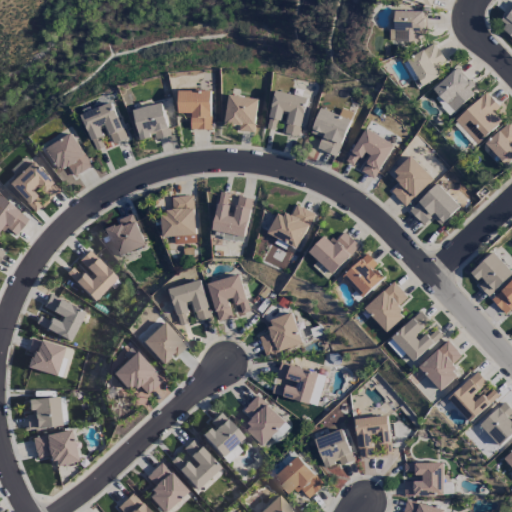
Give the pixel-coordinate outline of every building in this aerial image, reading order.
[(511,35),(511,6),(498,25),(511,35)] [(425,12),(395,11),(394,42),(425,43),(425,12)] [(440,65),(446,62),(435,44),(403,63),(419,89),(445,73),(440,65)] [(451,114),(478,90),(458,67),(431,92),(451,114)] [(178,92),(178,116),(190,116),(190,130),(211,130),(211,91),(178,92)] [(299,137),(308,98),(275,91),(267,129),(277,131),(281,114),(288,116),(284,134),(299,137)] [(455,121),(478,145),(502,122),(494,113),(500,107),(486,92),(455,121)] [(225,125),(238,126),(238,132),(254,133),(257,99),(228,96),(225,125)] [(81,115),(95,152),(109,147),(109,146),(126,140),(112,103),(81,115)] [(169,137),(162,104),(133,110),(140,141),(155,137),(155,140),(169,137)] [(350,118),(319,109),(312,135),(321,137),(317,150),(338,157),(350,118)] [(486,144),(507,166),(511,160),(511,124),(509,122),(486,144)] [(374,180),(394,145),(365,128),(346,162),(358,169),(357,170),(374,180)] [(43,151),(56,172),(67,165),(75,177),(92,167),(71,133),(43,151)] [(393,174),(401,182),(390,192),(405,207),(433,180),(411,156),(393,174)] [(58,190),(30,161),(7,184),(34,212),(41,205),(30,194),(36,188),(48,200),(58,190)] [(424,226),(433,218),(440,226),(460,207),(437,184),(409,211),(424,226)] [(252,199),(234,196),(234,195),(220,192),(213,231),(245,237),(252,199)] [(175,245),(197,243),(192,196),(171,198),(172,212),(161,213),(163,238),(174,237),(175,245)] [(27,220),(0,198),(0,231),(3,227),(14,236),(27,220)] [(315,214),(296,205),(290,218),(279,212),(268,234),(297,249),(315,214)] [(105,228),(118,258),(145,246),(133,216),(105,228)] [(309,253),(333,275),(360,246),(344,232),(334,243),(325,235),(309,253)] [(92,301),(116,279),(88,250),(78,260),(90,274),(84,279),(72,266),(65,273),(92,301)] [(478,286),(488,297),(511,275),(511,272),(493,252),(471,273),(481,284),(478,286)] [(384,279),(374,268),(377,265),(367,254),(343,276),(363,298),(384,279)] [(207,284),(218,322),(234,317),(250,312),(239,275),(207,284)] [(211,318),(201,280),(169,289),(180,327),(194,323),(211,318)] [(511,280),(491,300),(505,315),(511,309),(511,280)] [(387,333),(405,316),(397,307),(408,298),(394,282),(364,309),(387,333)] [(70,341),(84,311),(48,295),(42,308),(58,315),(55,322),(39,315),(34,325),(70,341)] [(442,336),(432,326),(433,325),(420,311),(391,339),(415,362),(442,336)] [(267,321),(272,333),(259,338),(266,357),(302,344),(291,313),(267,321)] [(186,347),(161,321),(139,342),(160,364),(171,355),(174,358),(186,347)] [(62,346),(30,340),(25,369),(56,375),(62,346)] [(462,356),(448,341),(419,367),(441,392),(459,375),(451,366),(462,356)] [(127,392),(136,384),(146,395),(162,381),(135,351),(110,374),(127,392)] [(317,406),(325,375),(280,363),(272,395),(317,406)] [(448,399),(471,423),(499,396),(476,372),(448,399)] [(285,423),(257,395),(241,413),(253,425),(247,431),(263,446),(285,423)] [(27,399),(28,414),(25,414),(26,429),(59,427),(58,397),(27,399)] [(511,436),(511,415),(511,410),(504,402),(479,425),(500,447),(511,436)] [(377,457),(377,456),(391,455),(388,416),(355,419),(358,459),(377,457)] [(326,470),(354,460),(342,429),(315,440),(326,470)] [(31,438),(35,459),(50,455),(52,467),(76,462),(69,430),(31,438)] [(179,452),(169,461),(195,490),(219,468),(193,439),(179,452)] [(511,468),(511,451),(503,459),(511,468)] [(274,479),(290,497),(299,489),(309,500),(324,486),(298,457),(274,479)] [(164,511),(186,491),(160,462),(144,477),(154,487),(145,496),(160,511),(164,511)] [(443,496),(443,463),(404,464),(404,478),(404,497),(443,496)] [(148,511),(131,493),(115,508),(118,511),(148,511)] [(292,511),(278,495),(256,511),(292,511)] [(443,511),(444,510),(407,501),(403,511),(443,511)]
